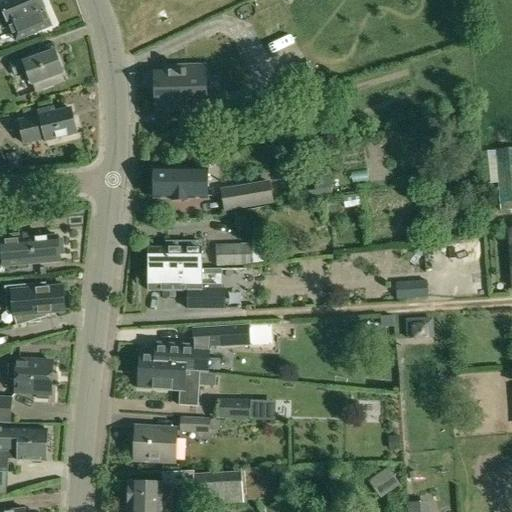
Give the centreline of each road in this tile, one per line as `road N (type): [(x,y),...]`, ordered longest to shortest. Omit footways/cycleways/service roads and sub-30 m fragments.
road 1 (residential): [(77,511),(111,186)]
road 2 (residential): [(111,186),(113,70),(94,0)]
